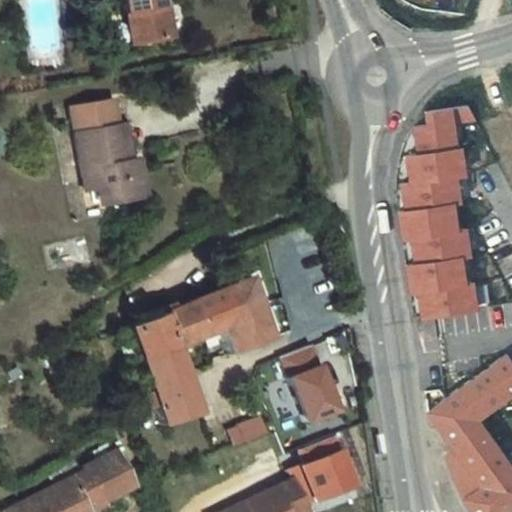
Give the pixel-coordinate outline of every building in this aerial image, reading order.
[(164,0),(126,0),(129,14),(137,13),(142,42),(174,36),(168,3),(165,4),(164,0)] [(137,13),(129,14),(134,44),(142,42),(137,13)] [(121,161),(115,126),(112,101),(72,106),(75,132),(82,181),(100,178),(100,186),(103,203),(143,197),(138,160),(121,161)] [(413,294),(416,319),(474,310),(469,285),(463,286),(457,256),(466,254),(461,231),(454,231),(448,204),(457,202),(454,180),(461,178),(449,108),(408,114),(411,153),(399,156),(403,183),(397,185),(400,210),(392,212),(395,241),(405,241),(409,264),(399,266),(404,295),(413,294)] [(134,123),(115,126),(121,161),(138,160),(134,123)] [(100,178),(82,181),(83,189),(100,186),(100,178)] [(260,283),(204,304),(215,332),(240,323),(251,358),(282,347),(260,283)] [(204,304),(127,333),(138,359),(150,355),(163,387),(154,391),(158,403),(167,401),(174,419),(203,409),(181,344),(215,332),(204,304)] [(341,412),(315,346),(282,360),(306,426),(341,412)] [(511,374),(435,427),(462,464),(451,471),(467,511),(511,511),(511,473),(505,464),(486,439),(511,421),(511,374)] [(226,427),(230,443),(260,434),(256,419),(226,427)] [(375,435),(378,454),(386,453),(383,434),(375,435)] [(345,449),(304,467),(319,502),(360,485),(345,449)] [(52,511),(126,511),(143,502),(123,467),(94,485),(96,487),(52,511)] [(229,511),(307,511),(292,481),(229,511)]
